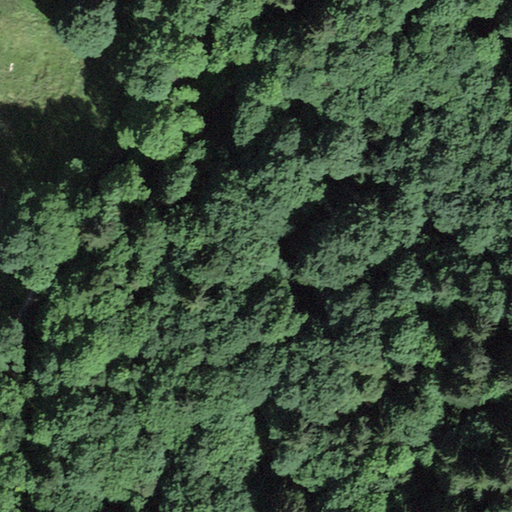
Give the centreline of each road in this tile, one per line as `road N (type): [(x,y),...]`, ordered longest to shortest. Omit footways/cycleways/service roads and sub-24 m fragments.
road 1 (track): [(288,0),(225,101),(148,172),(38,339),(19,343),(0,381)]
road 2 (track): [(19,343),(87,203),(135,128),(183,74),(226,0)]
